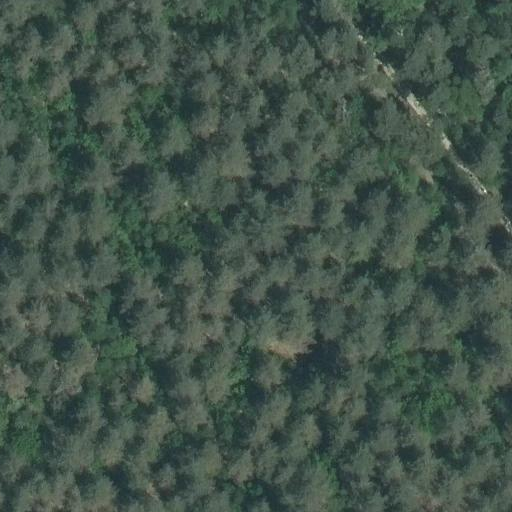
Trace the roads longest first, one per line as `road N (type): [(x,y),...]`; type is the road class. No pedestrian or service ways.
road 1 (unknown): [(511,275),(298,0)]
road 2 (track): [(0,356),(128,511)]
